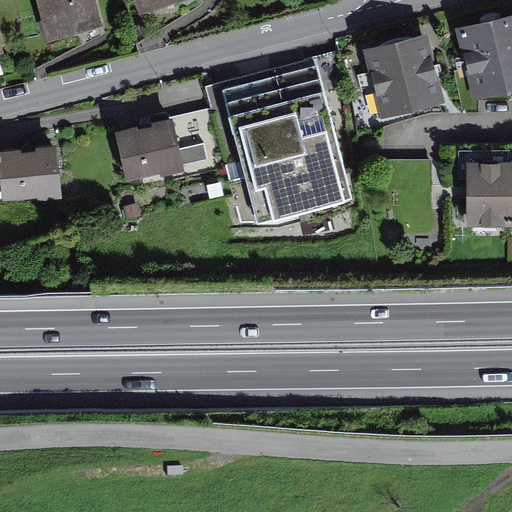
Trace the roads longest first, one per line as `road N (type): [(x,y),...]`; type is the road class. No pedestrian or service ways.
road 1 (residential): [(0,437),(152,435),(384,453),(511,452)]
road 2 (motorway): [(511,319),(0,330)]
road 3 (motorway): [(0,374),(511,366)]
road 4 (unclassified): [(376,4),(0,104)]
